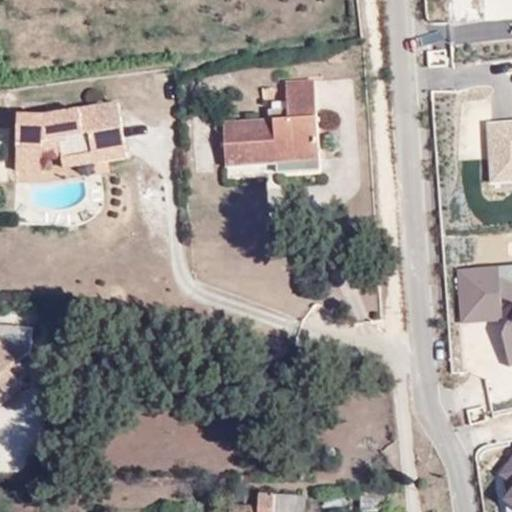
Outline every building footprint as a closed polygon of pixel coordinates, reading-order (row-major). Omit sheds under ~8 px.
[(280,163),(321,159),(317,81),(289,81),(291,111),(293,120),(273,121),(227,124),(230,167),(280,163)] [(134,167),(125,108),(52,118),(26,113),(18,175),(50,179),(52,164),(66,163),(68,172),(134,167)] [(293,120),(291,111),(273,112),(273,121),(293,120)] [(490,184),(511,183),(511,117),(488,119),(490,184)] [(323,170),(321,159),(280,163),(280,173),(323,170)] [(0,382),(13,398),(38,378),(23,360),(19,364),(1,345),(0,344),(0,382)] [(234,505),(234,511),(310,511),(311,493),(264,493),(264,505),(234,505)] [(410,511),(409,500),(366,495),(365,511),(391,511),(410,511)]
